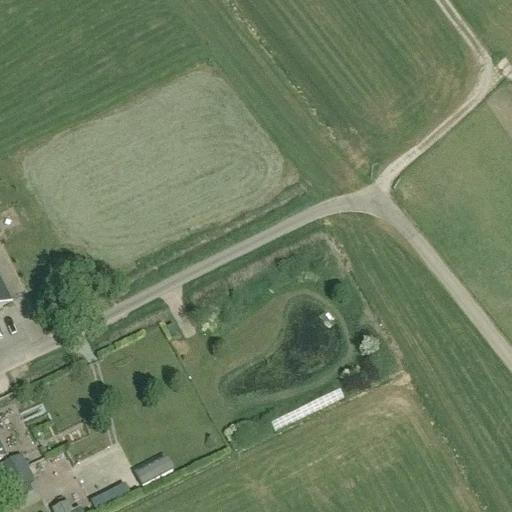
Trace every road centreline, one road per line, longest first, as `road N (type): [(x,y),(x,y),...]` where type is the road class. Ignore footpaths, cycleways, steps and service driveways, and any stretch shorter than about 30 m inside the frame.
road 1 (unclassified): [(0,366),(317,211),(357,201),(401,222),(511,360)]
road 2 (track): [(440,0),(494,74),(367,202)]
